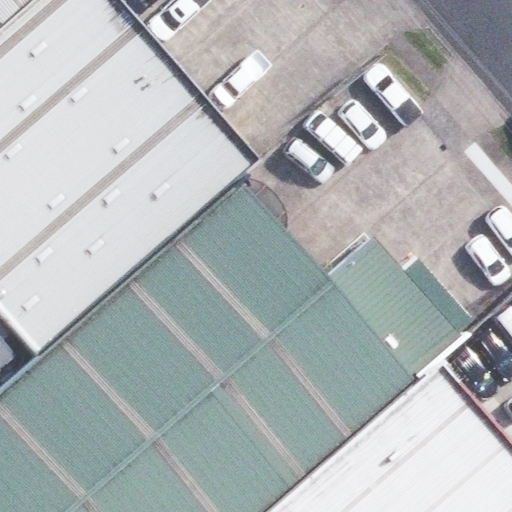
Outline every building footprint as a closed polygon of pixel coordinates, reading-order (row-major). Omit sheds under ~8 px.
[(58,0),(0,50),(0,369),(13,384),(243,186),(82,0),(58,0)] [(0,0),(0,50),(58,0),(0,0)] [(0,511),(295,511),(428,399),(243,186),(13,384),(0,395),(0,511)] [(0,395),(13,384),(0,369),(0,395)] [(511,511),(511,496),(428,399),(295,511),(511,511)]
